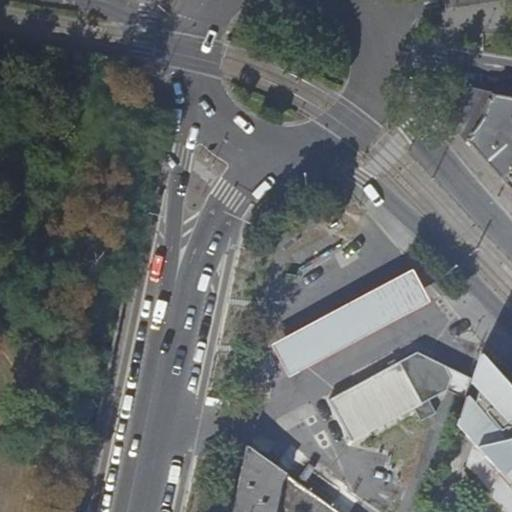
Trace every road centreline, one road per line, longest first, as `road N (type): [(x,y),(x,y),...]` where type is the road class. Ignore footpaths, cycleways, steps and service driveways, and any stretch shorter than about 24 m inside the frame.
road 1 (secondary): [(310,149),(360,179),(511,325)]
road 2 (unknown): [(408,224),(357,279),(287,313),(273,332),(269,354),(291,391)]
road 3 (secondary): [(128,511),(169,305)]
road 4 (secondary): [(192,98),(169,305)]
road 5 (secondary): [(511,240),(370,89)]
road 6 (secondary): [(169,305),(259,152)]
road 7 (residential): [(376,46),(511,67)]
